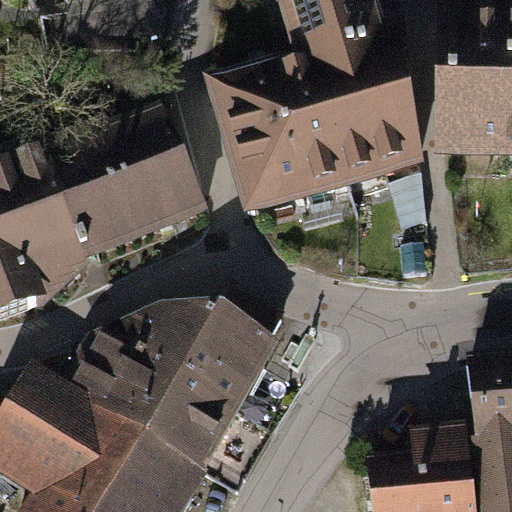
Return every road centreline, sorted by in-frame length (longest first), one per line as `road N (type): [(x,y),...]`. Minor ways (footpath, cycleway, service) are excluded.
road 1 (residential): [(448,313),(422,34),(432,0)]
road 2 (residential): [(243,264),(196,85),(205,0)]
road 3 (residential): [(243,264),(196,269),(0,348)]
road 4 (residential): [(386,342),(331,409),(272,511)]
road 5 (residential): [(386,342),(243,264)]
